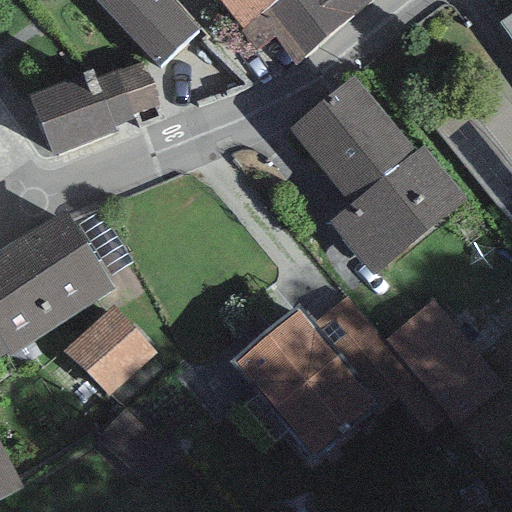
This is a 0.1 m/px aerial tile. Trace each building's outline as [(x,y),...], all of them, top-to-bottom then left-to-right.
[(90,0),(158,71),(197,35),(165,0),(90,0)] [(334,0),(209,0),(256,57),(274,43),(295,69),(353,23),(334,0)] [(334,0),(353,23),(381,0),(334,0)] [(511,23),(501,31),(511,46),(511,23)] [(92,82),(31,107),(51,164),(117,140),(112,131),(157,114),(142,69),(93,87),(92,82)] [(352,83),(284,138),(345,212),(325,231),(370,286),(467,206),(421,153),(415,159),(352,83)] [(511,218),(511,113),(507,108),(454,158),(511,218)] [(64,220),(0,261),(0,348),(9,362),(11,365),(115,297),(64,220)] [(347,301),(311,330),(381,414),(415,384),(347,301)] [(113,313),(64,357),(107,404),(156,359),(113,313)] [(299,315),(233,374),(256,401),(233,419),(264,455),(284,440),(313,474),(381,414),(311,330),(299,315)] [(0,348),(0,368),(9,362),(0,348)] [(0,507),(23,496),(0,452),(0,507)]
